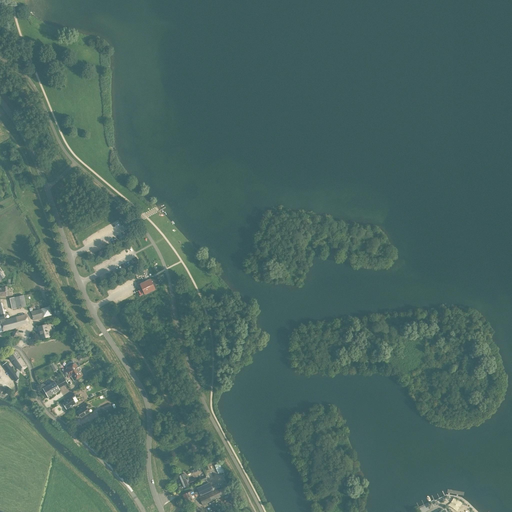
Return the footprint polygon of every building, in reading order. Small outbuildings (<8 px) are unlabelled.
[(139,284),(140,286),(143,292),(144,293),(145,295),(156,290),(155,289),(157,288),(155,285),(159,283),(156,277),(151,279),(150,279),(139,284)] [(12,310),(16,309),(17,309),(26,307),(24,295),(14,297),(9,298),(12,310)] [(33,320),(43,318),(52,315),(49,306),(40,309),(30,312),(33,320)] [(0,332),(29,325),(27,315),(0,321),(0,332)] [(51,331),(49,325),(46,326),(46,325),(38,327),(41,339),(49,337),(48,332),(48,331),(51,331)] [(15,351),(8,355),(12,361),(13,360),(14,362),(13,362),(17,367),(21,371),(27,367),(15,351)] [(7,362),(3,365),(12,378),(16,375),(12,369),(7,362)] [(83,375),(80,371),(81,369),(80,368),(79,367),(78,368),(75,363),(66,368),(67,369),(63,371),(68,378),(71,376),(74,380),(83,375)] [(59,389),(68,383),(64,378),(55,383),(54,381),(46,386),(45,385),(44,385),(43,384),(41,385),(40,387),(41,388),(43,388),(48,397),(60,390),(59,389)] [(73,393),(64,399),(65,401),(63,403),(67,409),(76,403),(72,398),(75,396),(73,393)] [(88,405),(86,403),(78,408),(80,410),(77,412),(81,418),(89,413),(92,411),(88,405)] [(113,410),(110,403),(100,408),(103,414),(113,410)] [(189,481),(188,478),(187,479),(185,473),(179,476),(182,484),(183,486),(178,488),(179,490),(191,486),(191,484),(197,482),(196,478),(189,481)] [(210,483),(197,488),(198,490),(199,493),(201,496),(218,488),(217,484),(211,487),(210,483)] [(227,494),(235,491),(231,484),(219,489),(199,498),(202,505),(211,501),(227,494)] [(189,492),(182,495),(184,499),(196,494),(195,492),(194,492),(193,490),(189,492)] [(196,494),(184,499),(186,504),(193,501),(192,498),(194,497),(197,496),(197,495),(196,494)]
